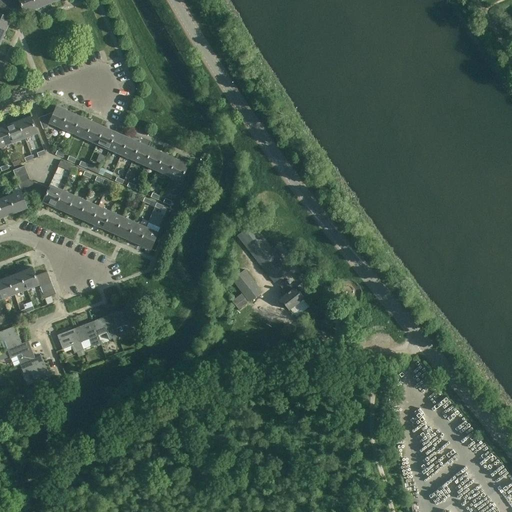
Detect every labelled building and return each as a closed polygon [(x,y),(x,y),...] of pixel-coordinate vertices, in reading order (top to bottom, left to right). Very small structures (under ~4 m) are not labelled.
[(0,0),(0,28),(6,31),(12,19),(8,17),(9,15),(5,3),(0,0)] [(10,14),(16,12),(11,0),(5,3),(9,15),(10,14)] [(23,9),(19,0),(11,0),(16,12),(23,9)] [(19,0),(23,9),(24,13),(37,8),(34,0),(19,0)] [(34,0),(37,8),(49,4),(47,0),(34,0)] [(48,128),(50,123),(62,128),(69,112),(57,106),(54,112),(38,118),(43,130),(48,128)] [(81,117),(69,112),(62,128),(74,134),(81,117)] [(19,121),(25,138),(38,133),(31,116),(19,121)] [(74,134),(86,139),(93,122),(81,117),(74,134)] [(6,126),(13,143),(25,138),(19,121),(6,126)] [(93,122),(86,139),(98,144),(105,127),(93,122)] [(0,128),(0,145),(1,148),(13,143),(6,126),(0,128)] [(98,144),(110,150),(117,133),(105,127),(98,144)] [(117,133),(110,150),(122,155),(129,138),(117,133)] [(122,155),(134,160),(141,143),(129,138),(122,155)] [(141,143),(134,160),(145,165),(153,149),(141,143)] [(145,165),(157,171),(165,154),(153,149),(145,165)] [(165,154),(157,171),(169,176),(177,159),(165,154)] [(189,165),(177,159),(169,176),(182,182),(189,165)] [(71,171),(73,166),(61,160),(59,166),(71,171)] [(17,179),(29,175),(25,166),(14,170),(17,179)] [(29,175),(17,179),(19,184),(30,180),(29,175)] [(29,208),(24,196),(31,193),(36,182),(30,180),(19,184),(22,191),(9,195),(16,213),(29,208)] [(36,182),(31,193),(37,196),(42,185),(36,182)] [(42,185),(37,196),(44,199),(43,201),(55,207),(62,190),(50,185),(49,188),(42,185)] [(62,190),(55,207),(67,212),(74,196),(62,190)] [(0,199),(0,207),(4,217),(16,213),(9,195),(0,199)] [(74,196),(67,212),(79,218),(86,201),(74,196)] [(86,201),(79,218),(91,223),(98,206),(86,201)] [(98,206),(91,223),(103,228),(110,212),(98,206)] [(110,212),(103,228),(115,234),(122,217),(110,212)] [(122,217),(115,234),(127,239),(134,222),(122,217)] [(134,222),(127,239),(139,244),(146,228),(134,222)] [(290,271),(276,253),(253,224),(238,235),(275,283),(290,271)] [(146,228),(139,244),(151,250),(158,233),(146,228)] [(27,290),(40,285),(41,287),(52,283),(50,277),(48,271),(36,276),(33,268),(21,272),(27,290)] [(245,270),(233,279),(251,302),(263,293),(245,270)] [(8,277),(15,294),(27,290),(21,272),(8,277)] [(314,289),(302,273),(298,277),(310,292),(314,289)] [(0,280),(0,291),(3,299),(15,294),(8,277),(0,280)] [(288,278),(275,288),(282,297),(281,298),(290,310),(304,299),(288,278)] [(41,287),(43,293),(54,288),(52,283),(41,287)] [(301,283),(297,286),(305,296),(309,293),(301,283)] [(54,288),(43,293),(45,298),(56,294),(54,288)] [(241,295),(232,302),(239,311),(249,304),(241,295)] [(45,298),(46,301),(48,305),(54,302),(52,296),(45,298)] [(23,314),(35,310),(33,306),(21,310),(23,314)] [(136,330),(137,329),(128,308),(111,314),(116,329),(124,326),(127,333),(131,331),(133,335),(137,333),(136,330)] [(11,319),(23,314),(21,310),(9,315),(11,319)] [(119,336),(116,329),(111,314),(93,321),(99,336),(107,333),(109,340),(119,336)] [(102,343),(99,336),(93,321),(76,328),(81,343),(89,340),(92,347),(102,343)] [(0,342),(4,342),(7,349),(22,343),(16,326),(0,331),(0,342)] [(84,350),(81,343),(76,328),(58,335),(63,350),(72,347),(74,353),(84,350)] [(29,341),(22,343),(7,349),(11,359),(17,357),(20,364),(36,358),(29,341)] [(25,383),(27,387),(49,379),(47,375),(49,374),(42,356),(36,358),(20,364),(24,374),(31,371),(34,379),(25,383)]
